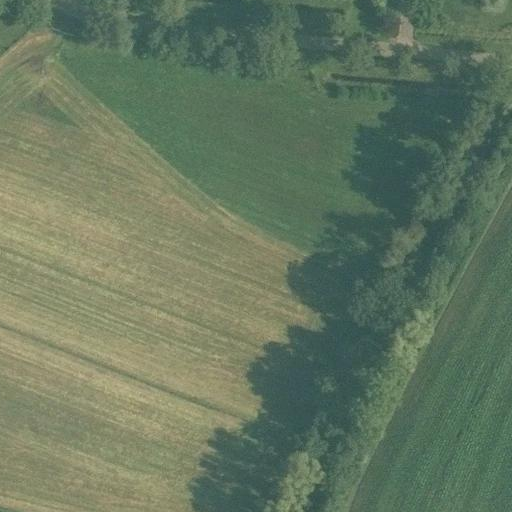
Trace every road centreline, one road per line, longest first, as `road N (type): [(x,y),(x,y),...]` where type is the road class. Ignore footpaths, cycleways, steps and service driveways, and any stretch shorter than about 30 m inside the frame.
road 1 (unclassified): [(511,60),(147,27),(52,0)]
road 2 (track): [(310,511),(420,271),(511,106)]
